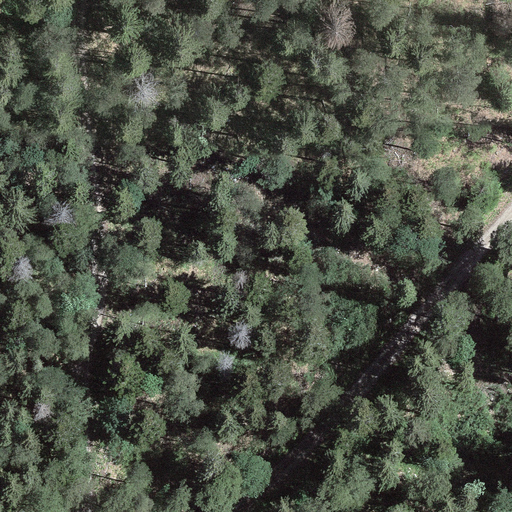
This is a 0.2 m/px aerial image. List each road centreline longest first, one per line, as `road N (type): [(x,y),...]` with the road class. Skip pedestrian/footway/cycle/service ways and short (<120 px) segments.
road 1 (track): [(86,511),(81,376),(101,281),(97,194),(76,65),(79,0)]
road 2 (track): [(245,511),(308,455),(511,218)]
